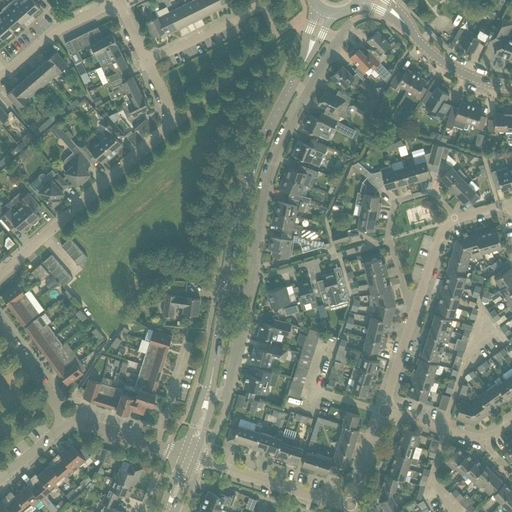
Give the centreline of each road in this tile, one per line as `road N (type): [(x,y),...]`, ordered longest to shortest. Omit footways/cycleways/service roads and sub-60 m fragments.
road 1 (residential): [(0,275),(173,123),(146,61)]
road 2 (secondary): [(225,287),(246,176),(291,85)]
road 3 (residential): [(252,276),(265,180),(305,93)]
road 4 (residential): [(351,508),(194,458)]
road 5 (residential): [(252,276),(388,239)]
road 6 (residential): [(0,75),(52,30),(117,0)]
road 7 (tertiary): [(511,88),(441,63),(398,20)]
road 8 (residential): [(146,61),(246,12),(253,0)]
road 9 (residential): [(212,393),(228,387),(250,289)]
